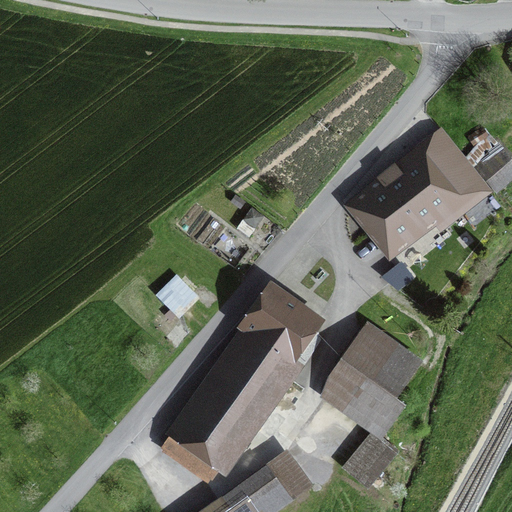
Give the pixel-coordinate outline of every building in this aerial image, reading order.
[(357,207),(395,259),(487,191),(449,139),(357,207)] [(511,177),(511,162),(500,148),(477,168),(496,191),(511,177)] [(165,444),(212,476),(318,322),(271,291),(165,444)] [(367,331),(332,382),(377,413),(413,363),(367,331)] [(374,431),(346,462),(369,482),(397,451),(374,431)] [(218,511),(269,511),(293,494),(275,470),(218,511)]
